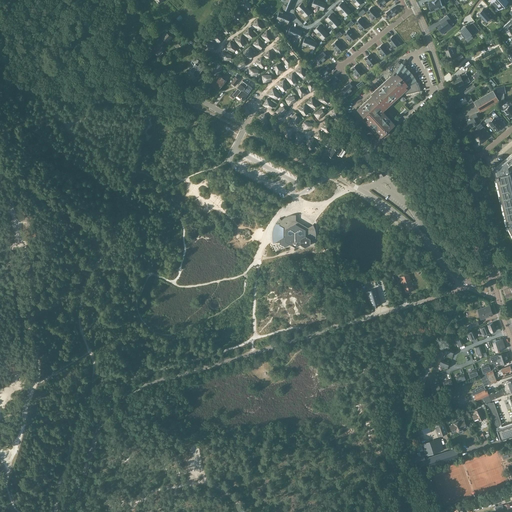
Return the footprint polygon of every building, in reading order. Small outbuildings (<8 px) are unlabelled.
[(243,0),(240,4),(243,7),(247,9),(251,5),(250,3),(247,1),(246,0),(243,0)] [(285,5),(283,9),(289,11),(293,0),(286,0),(286,1),(288,2),(287,6),(285,5)] [(315,0),(313,0),(312,5),(316,7),(316,5),(320,6),(319,8),(323,10),(326,4),(315,0)] [(428,3),(431,11),(442,7),(443,7),(439,0),(437,0),(436,1),(436,0),(432,2),(428,3)] [(492,0),(494,1),(490,5),(494,10),(498,6),(501,8),(508,2),(505,0),(492,0)] [(301,3),(297,7),(300,10),(301,9),(304,12),(303,13),(305,16),(310,12),(301,3)] [(341,3),(337,7),(340,10),(341,8),(344,11),(343,13),(345,16),(350,12),(341,3)] [(394,7),(386,13),(390,18),(398,12),(394,7)] [(488,7),(484,10),(483,9),(477,14),(485,22),(490,17),(491,19),(496,15),(488,7)] [(371,8),(367,12),(374,19),(378,15),(371,8)] [(229,16),(232,18),(234,19),(237,21),(241,16),(237,12),(234,10),(229,16)] [(279,13),(276,18),(280,20),(281,18),(285,19),(284,21),(288,23),(290,17),(279,13)] [(330,14),(326,18),(329,21),(329,22),(331,20),(333,23),(332,25),(335,28),(339,23),(330,14)] [(449,24),(452,22),(446,15),(440,21),(442,23),(437,27),(438,27),(443,33),(451,26),(449,24)] [(252,25),(254,26),(260,30),(263,25),(261,22),(257,19),(252,25)] [(360,19),(355,23),(362,30),(367,26),(360,19)] [(511,31),(511,22),(510,21),(503,27),(507,32),(510,29),(511,31)] [(219,27),(221,30),(223,31),(226,34),(230,30),(229,28),(228,27),(225,23),(219,27)] [(462,32),(460,33),(461,34),(462,34),(465,38),(469,35),(471,37),(472,36),(479,30),(473,23),(470,26),(469,25),(467,27),(466,28),(465,26),(462,29),(462,28),(462,29),(461,30),(462,32)] [(319,26),(314,30),(317,33),(319,31),(322,34),(320,36),(323,39),(327,35),(319,26)] [(290,27),(288,33),(292,34),(293,32),(296,34),(296,36),(299,38),(302,32),(290,27)] [(243,33),(250,39),(254,35),(252,31),(248,28),(243,33)] [(261,36),(262,37),(265,39),(268,42),(272,38),(269,33),(267,30),(261,36)] [(349,30),(344,34),(350,41),(355,37),(349,30)] [(163,35),(162,37),(161,36),(157,42),(159,44),(154,50),(159,55),(164,48),(161,46),(164,42),(166,41),(167,42),(172,36),(166,31),(163,35)] [(211,37),(213,38),(219,43),(223,39),(219,33),(217,31),(211,37)] [(202,39),(198,35),(193,40),(197,44),(202,39)] [(241,35),(234,39),(237,43),(240,47),(245,44),(243,38),(241,35)] [(393,36),(388,40),(394,48),(399,44),(393,36)] [(258,38),(253,44),(255,47),(260,49),(264,45),(262,42),(260,41),(258,38)] [(304,38),(302,44),(306,46),(307,43),(311,45),(310,47),(314,49),(316,43),(304,38)] [(190,40),(183,47),(186,50),(190,46),(193,48),(195,45),(190,40)] [(230,41),(225,47),(229,50),(233,52),(237,47),(234,44),(230,41)] [(337,41),(332,45),(339,52),(344,48),(337,41)] [(204,51),(207,51),(213,50),(214,44),(208,43),(204,43),(204,51)] [(273,47),(275,51),(278,55),(284,52),(282,48),(280,44),(273,47)] [(382,44),(377,48),(383,56),(388,52),(382,44)] [(457,54),(454,47),(444,51),(447,58),(457,54)] [(249,48),(243,53),(246,56),(250,59),(254,56),(252,52),(251,50),(249,48)] [(269,50),(263,55),(266,59),(270,61),(274,58),(271,52),(269,50)] [(323,52),(316,59),(320,64),(327,57),(323,52)] [(222,61),(226,61),(231,60),(231,54),(225,53),(222,53),(222,61)] [(369,55),(364,59),(370,66),(375,62),(369,55)] [(195,57),(191,62),(192,64),(191,66),(192,67),(190,70),(193,73),(193,72),(194,73),(193,74),(196,77),(201,73),(200,72),(204,67),(197,61),(199,60),(195,57)] [(261,57),(255,62),(258,66),(262,68),(266,65),(264,61),(261,57)] [(286,65),(288,68),(295,64),(291,59),(288,57),(283,61),(286,65)] [(235,63),(238,70),(240,69),(241,69),(242,68),(245,65),(243,60),(239,61),(235,63)] [(284,72),(279,64),(274,66),(275,72),(277,76),(284,72)] [(392,75),(371,95),(356,109),(364,117),(361,119),(379,138),(393,125),(380,111),(403,90),(405,93),(419,90),(417,85),(415,80),(412,76),(409,72),(406,69),(403,67),(400,65),(397,64),(392,75)] [(326,65),(319,72),(323,77),(330,70),(326,65)] [(357,65),(352,69),(358,76),(363,72),(357,65)] [(295,71),(297,74),(301,78),(306,74),(304,70),(301,66),(295,71)] [(249,68),(249,76),(254,76),(258,75),(258,69),(253,68),(249,68)] [(285,77),(287,80),(291,84),(296,82),(294,75),(292,73),(285,77)] [(456,78),(453,79),(456,85),(462,82),(463,84),(464,84),(470,81),(466,73),(463,75),(461,76),(461,75),(460,76),(460,75),(456,77),(456,78)] [(213,78),(212,77),(210,79),(211,79),(210,82),(213,85),(212,85),(218,90),(222,84),(223,85),(225,84),(223,83),(225,81),(220,76),(219,77),(216,74),(213,78)] [(261,75),(263,83),(266,83),(268,82),(267,82),(272,80),(271,75),(265,75),(261,75)] [(335,76),(327,82),(332,87),(339,81),(335,76)] [(231,83),(235,86),(239,80),(235,77),(231,83)] [(237,95),(242,90),(245,88),(247,85),(242,81),(237,87),(238,88),(234,92),(233,91),(230,95),(234,99),(236,97),(237,95)] [(276,85),(278,87),(282,92),(287,89),(285,84),(283,81),(276,85)] [(309,90),(310,93),(317,89),(315,85),(311,81),(307,84),(309,90)] [(350,83),(342,90),(347,95),(354,88),(350,83)] [(248,84),(247,85),(245,88),(239,96),(243,100),(252,88),(249,86),(249,85),(248,84)] [(463,92),(465,95),(476,87),(474,84),(463,92)] [(299,95),(301,98),(307,94),(305,91),(302,87),(301,87),(298,89),(297,89),(299,95)] [(268,95),(269,96),(270,97),(276,99),(279,95),(276,91),(272,89),(268,95)] [(474,102),(480,112),(499,101),(500,101),(494,90),(474,102)] [(318,100),(320,102),(326,105),(329,100),(327,97),(323,93),(318,100)] [(285,99),(289,106),(291,105),(296,101),(296,99),(294,97),(293,96),(288,97),(285,99)] [(466,99),(465,97),(457,101),(460,106),(467,102),(468,104),(473,101),(470,96),(466,99)] [(306,103),(308,105),(314,109),(318,105),(315,101),(312,98),(306,103)] [(262,106),(265,107),(271,109),(272,108),(274,104),(270,101),(267,99),(262,106)] [(511,102),(511,103),(509,105),(503,109),(504,110),(503,111),(506,115),(507,114),(510,118),(511,116),(511,102)] [(297,109),(299,111),(304,116),(308,113),(306,107),(304,104),(297,109)] [(245,105),(239,109),(241,112),(246,115),(249,112),(247,107),(245,105)] [(275,112),(281,118),(283,116),(287,110),(286,109),(284,107),(283,106),(279,108),(275,112)] [(313,114),(318,120),(325,114),(325,112),(323,110),(321,109),(317,111),(313,114)] [(329,115),(332,117),(337,120),(341,115),(337,111),(334,109),(329,115)] [(258,117),(259,120),(261,125),(264,125),(266,124),(268,123),(267,118),(265,114),(258,117)] [(289,122),(296,126),(298,123),(299,117),(299,116),(296,115),(295,114),(291,118),(289,122)] [(478,118),(476,114),(470,117),(470,118),(466,120),(468,125),(469,125),(470,127),(474,126),(474,125),(476,125),(476,123),(475,119),(478,118)] [(496,114),(493,116),(494,118),(488,123),(491,125),(490,126),(492,129),(493,128),(495,131),(502,126),(497,120),(499,118),(496,114)] [(271,123),(271,126),(273,132),(279,131),(279,126),(279,122),(271,123)] [(303,130),(307,130),(313,128),(312,123),(307,122),(303,122),(303,130)] [(320,127),(322,129),(327,134),(331,130),(329,126),(327,123),(326,122),(320,127)] [(284,128),(284,132),(284,138),(290,138),(292,132),(293,129),(284,128)] [(313,136),(315,138),(321,141),(325,136),(319,130),(313,136)] [(478,131),(479,131),(473,136),(472,137),(473,137),(479,144),(479,145),(480,144),(485,139),(486,140),(486,139),(486,138),(485,138),(479,132),(480,131),(479,130),(478,131)] [(297,134),(295,137),(295,143),(300,145),(303,139),(304,136),(297,134)] [(325,145),(329,147),(334,138),(331,136),(325,145)] [(306,140),(306,144),(308,149),(314,149),(314,143),(314,139),(306,140)] [(339,146),(335,144),(328,154),(331,156),(331,157),(333,158),(334,158),(337,154),(339,155),(341,152),(339,151),(339,150),(337,149),(339,146)] [(368,150),(363,152),(369,164),(364,167),(367,171),(377,164),(374,160),(373,161),(368,150)] [(511,153),(500,163),(493,169),(495,179),(496,180),(494,180),(495,181),(505,225),(506,225),(511,236),(511,184),(510,174),(511,173),(511,153)] [(281,220),(280,218),(278,220),(277,221),(276,223),(275,225),(274,227),(273,229),(273,231),(272,233),(272,236),(272,238),(273,240),(273,243),(280,243),(280,245),(285,247),(290,245),(295,248),(301,245),(306,248),(311,245),(311,238),(316,238),(316,236),(316,234),(316,232),(315,230),(315,228),(314,226),(313,225),(308,227),(296,220),(296,215),(294,215),(291,215),(289,216),(287,216),(285,217),(283,219),(281,220)] [(403,285),(405,292),(412,290),(411,286),(412,285),(409,274),(400,277),(402,286),(403,285)] [(511,286),(503,290),(507,298),(511,296),(511,286)] [(366,291),(371,308),(381,305),(376,288),(366,291)] [(477,310),(480,317),(480,319),(493,315),(490,306),(477,310)] [(459,337),(454,339),(458,346),(462,344),(459,337)] [(493,342),(496,351),(504,349),(501,339),(493,342)] [(454,351),(446,348),(443,353),(452,357),(454,351)] [(488,358),(492,370),(493,370),(494,370),(494,369),(498,368),(497,365),(508,362),(505,353),(488,358)] [(449,363),(441,360),(439,365),(447,369),(449,363)] [(499,370),(498,368),(494,369),(494,370),(493,370),(495,375),(496,374),(497,377),(503,375),(504,376),(511,372),(511,371),(510,365),(501,368),(501,369),(499,370)] [(493,370),(492,370),(482,374),(486,385),(497,381),(495,375),(493,370)] [(493,399),(506,394),(511,392),(511,379),(502,383),(504,389),(503,390),(502,389),(498,390),(498,391),(493,394),(492,393),(489,394),(486,389),(485,389),(483,385),(480,387),(472,391),(477,401),(480,399),(483,397),(485,403),(491,401),(491,400),(493,399)] [(490,402),(487,404),(496,429),(500,439),(511,434),(511,395),(509,397),(511,404),(511,423),(500,428),(499,425),(501,424),(493,402),(491,403),(490,402)] [(481,412),(479,408),(474,411),(476,415),(472,416),(474,420),(478,418),(480,421),(481,421),(482,421),(483,420),(483,419),(482,416),(483,416),(481,412)] [(451,425),(449,426),(452,432),(456,430),(456,431),(457,431),(457,432),(458,433),(459,433),(460,433),(461,433),(462,432),(463,431),(463,430),(462,429),(466,427),(467,427),(463,418),(462,414),(454,418),(456,421),(451,424),(451,425)] [(434,424),(438,436),(447,433),(443,421),(434,424)] [(417,453),(424,451),(426,456),(443,450),(440,438),(422,444),(422,445),(416,450),(417,453)] [(423,455),(411,460),(414,466),(418,465),(420,464),(422,471),(462,457),(461,455),(458,456),(455,448),(454,448),(451,450),(424,459),(423,455)] [(494,504),(502,501),(501,498),(500,496),(505,494),(504,491),(499,493),(500,494),(492,496),(494,504)]
